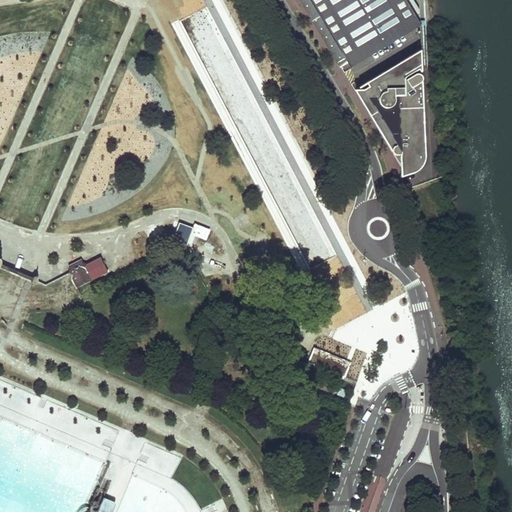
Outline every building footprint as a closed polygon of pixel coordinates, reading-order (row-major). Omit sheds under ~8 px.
[(298,0),(339,68),(347,63),(415,22),(422,18),(411,0),(298,0)] [(347,63),(350,68),(418,27),(415,22),(347,63)] [(415,61),(421,61),(420,49),(411,54),(415,61)] [(425,155),(421,61),(415,61),(411,54),(393,64),(401,78),(385,79),(381,72),(365,82),(367,86),(355,93),(365,110),(399,167),(405,176),(418,169),(420,167),(421,165),(422,163),(423,161),(424,159),(425,157),(425,155)] [(401,78),(393,64),(381,72),(385,79),(401,78)] [(367,86),(365,82),(352,89),(355,93),(367,86)] [(217,236),(186,219),(174,240),(205,257),(217,236)] [(81,260),(67,267),(68,269),(67,274),(70,275),(73,279),(71,279),(76,289),(105,273),(98,259),(93,261),(86,264),(83,263),(81,260)] [(114,503),(102,498),(95,511),(110,511),(114,506),(114,503)]
